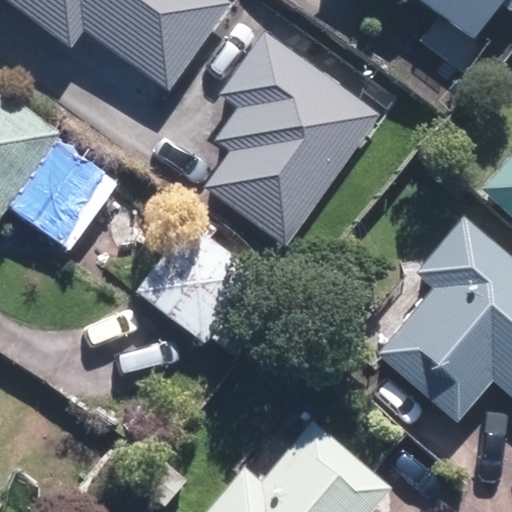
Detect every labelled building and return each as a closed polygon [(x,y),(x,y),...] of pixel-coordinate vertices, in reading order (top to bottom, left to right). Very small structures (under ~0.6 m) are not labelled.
[(86,70),(110,112),(174,74),(130,0),(0,0),(0,3),(51,90),(86,70)] [(408,0),(411,0),(474,46),(503,6),(510,12),(511,9),(511,0),(393,0),(403,7),(408,0)] [(0,223),(9,211),(32,227),(81,160),(58,143),(61,138),(0,94),(0,223)] [(191,192),(280,255),(330,187),(241,123),(191,192)] [(511,157),(471,204),(511,238),(511,157)] [(490,385),(511,403),(511,264),(460,221),(413,278),(431,293),(377,358),(457,424),(490,385)] [(209,337),(239,360),(287,298),(187,224),(132,296),(202,347),(209,337)] [(206,511),(373,511),(390,493),(312,425),(261,484),(243,469),(206,511)] [(143,491),(163,509),(186,483),(167,466),(143,491)]
